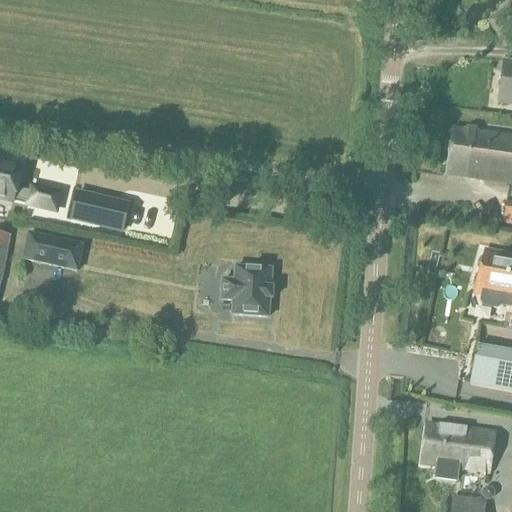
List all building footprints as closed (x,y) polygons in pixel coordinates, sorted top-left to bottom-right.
[(511,10),(510,7),(488,22),(499,38),(511,29),(511,10)] [(511,64),(504,63),(498,105),(511,106),(511,64)] [(511,138),(453,131),(447,177),(511,184),(511,138)] [(0,199),(12,202),(13,201),(28,204),(28,206),(55,212),(59,196),(32,189),(31,194),(15,190),(19,171),(7,168),(8,167),(0,165),(0,199)] [(122,232),(128,208),(128,207),(100,200),(77,195),(77,194),(70,220),(122,233),(122,232)] [(511,204),(506,204),(503,224),(511,225),(511,204)] [(23,260),(77,272),(83,246),(29,234),(23,260)] [(0,284),(1,285),(10,237),(0,235),(0,284)] [(511,255),(486,251),(474,296),(483,297),(481,306),(486,310),(495,312),(501,310),(503,301),(511,302),(511,255)] [(269,301),(272,301),(273,289),(270,289),(271,271),(235,268),(234,283),(223,282),(221,301),(233,302),(232,316),(268,319),(269,301)] [(497,377),(502,352),(478,347),(473,372),(497,377)] [(422,466),(437,468),(435,480),(456,483),(458,471),(489,475),(494,435),(427,426),(422,466)] [(484,501),(489,501),(493,498),(494,493),(491,489),(486,488),(482,491),(481,496),(484,501)]
